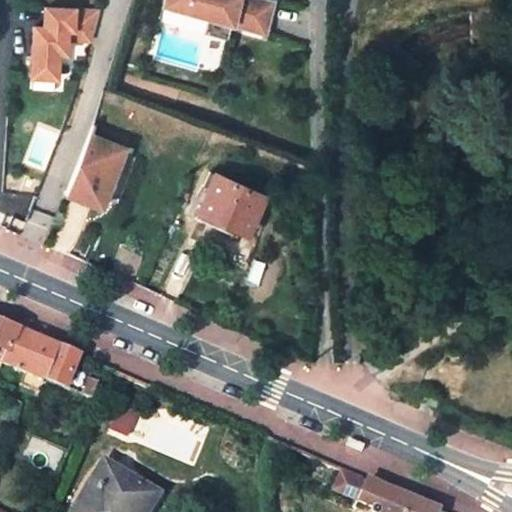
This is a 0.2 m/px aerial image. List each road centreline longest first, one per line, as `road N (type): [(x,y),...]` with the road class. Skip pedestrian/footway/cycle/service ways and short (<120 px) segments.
road 1 (residential): [(337,414),(359,380),(342,173),(348,0)]
road 2 (tertiary): [(17,277),(337,414)]
road 3 (residential): [(118,0),(17,277)]
road 4 (tertiary): [(337,414),(511,487)]
